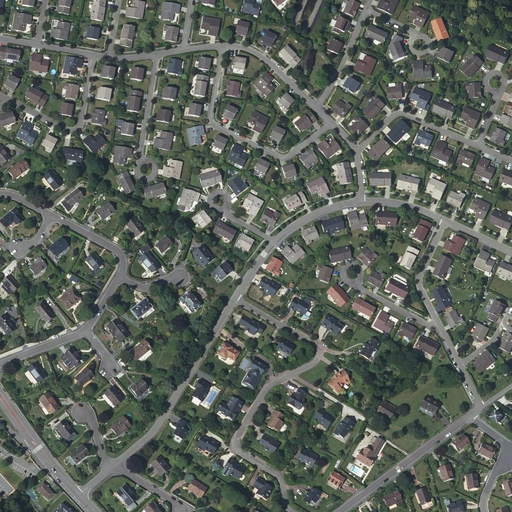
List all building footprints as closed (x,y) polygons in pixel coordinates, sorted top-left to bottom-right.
[(34,1),(35,1),(35,0),(22,0),(22,6),(33,8),(33,6),(34,1)] [(60,0),(58,13),(69,15),(71,0),(60,0)] [(101,21),(105,1),(100,0),(94,0),(91,19),(101,21)] [(244,0),(242,11),(258,15),(260,4),(257,4),(257,3),(253,2),(253,0),(244,0)] [(344,3),(341,11),(352,16),(356,8),(355,8),(357,3),(350,0),(342,0),(342,2),(344,3)] [(377,8),(391,15),(398,0),(385,0),(385,2),(380,0),(377,8)] [(126,16),(142,19),(145,3),(135,1),(134,4),(133,4),(132,8),(127,8),(126,16)] [(180,5),(164,2),(161,19),(171,21),(172,17),(173,17),(173,13),(178,14),(180,5)] [(422,28),(429,13),(414,6),(409,15),(413,17),(412,17),(416,19),(414,24),(422,28)] [(31,18),(15,15),(12,32),(22,34),(23,30),(24,30),(25,26),(29,27),(31,18)] [(347,26),(348,26),(349,23),(338,17),(333,27),(344,32),(344,31),(347,26)] [(217,37),(220,20),(204,18),(202,28),(205,28),(205,29),(209,30),(208,35),(217,37)] [(433,27),(439,42),(449,38),(441,19),(432,23),(433,27)] [(242,34),(242,35),(246,36),(249,24),(238,21),(235,32),(242,34)] [(50,38),(66,41),(69,24),(59,22),(58,26),(57,26),(57,30),(52,29),(50,38)] [(123,31),(121,46),(131,48),(135,28),(124,26),(123,31)] [(164,32),(163,40),(176,42),(177,34),(176,33),(177,29),(163,26),(162,31),(164,32)] [(384,33),(370,26),(365,36),(384,45),(389,35),(384,33)] [(98,33),(99,34),(99,30),(87,28),(85,39),(96,40),(97,39),(98,33)] [(268,45),(267,46),(270,48),(276,36),(266,32),(261,41),(262,42),(268,45)] [(340,47),(341,48),(342,44),(331,39),(326,49),(337,54),(337,53),(340,47)] [(402,47),(403,47),(402,43),(390,46),(393,57),(404,54),(403,52),(402,47)] [(481,54),(499,63),(504,53),(486,45),(481,54)] [(279,55),(294,69),(301,61),(286,47),(279,55)] [(0,48),(0,49),(0,58),(19,62),(20,52),(16,51),(0,48)] [(443,56),(442,55),(440,58),(450,66),(456,57),(447,50),(446,51),(443,56)] [(33,54),(30,70),(46,73),(48,63),(45,62),(45,61),(41,61),(41,56),(33,54)] [(210,61),(211,61),(212,57),(200,55),(198,66),(209,68),(209,66),(210,61)] [(82,60),(66,57),(63,74),(74,76),(74,72),(75,72),(76,68),(81,69),(82,60)] [(238,59),(239,57),(235,57),(233,69),(243,71),(245,60),(244,60),(238,59)] [(354,70),(369,76),(376,61),(366,57),(365,60),(364,60),(362,64),(358,62),(354,70)] [(465,80),(480,66),(472,58),(458,73),(465,80)] [(181,70),(182,62),(170,60),(168,68),(169,69),(168,73),(183,76),(184,71),(181,70)] [(414,60),(415,77),(431,76),(431,65),(427,66),(427,65),(423,65),(423,60),(414,60)] [(102,74),(101,74),(100,78),(113,80),(114,69),(103,67),(103,68),(102,74)] [(143,74),(144,74),(145,70),(132,68),(130,79),(141,81),(142,79),(143,74)] [(264,74),(252,85),(264,97),(271,90),(269,88),(270,87),(267,84),(270,80),(264,74)] [(11,88),(10,89),(14,91),(19,80),(9,75),(4,85),(6,86),(11,88)] [(204,97),(207,77),(197,75),(193,95),(204,97)] [(346,84),(345,83),(343,86),(354,92),(359,82),(349,77),(349,79),(346,84)] [(238,92),(240,84),(227,81),(225,90),(227,90),(226,95),(240,98),(241,93),(238,92)] [(399,85),(390,86),(391,99),(400,98),(400,97),(405,96),(404,82),(399,83),(399,85)] [(464,88),(465,96),(476,96),(476,87),(475,87),(475,83),(462,84),(462,88),(464,88)] [(65,89),(63,98),(76,100),(78,91),(76,91),(77,86),(63,84),(62,89),(65,89)] [(29,99),(43,106),(47,96),(29,87),(24,97),(29,99)] [(164,95),(163,95),(162,99),(174,101),(176,90),(165,88),(165,90),(164,95)] [(99,96),(98,96),(97,99),(109,102),(111,91),(100,89),(100,90),(99,96)] [(421,111),(427,96),(412,90),(408,99),(411,101),(415,103),(413,108),(421,111)] [(138,108),(140,93),(130,91),(126,111),(137,113),(138,108)] [(286,98),(287,97),(284,94),(275,102),(282,111),(290,104),(289,103),(286,98)] [(370,119),(385,105),(377,97),(363,112),(370,119)] [(348,105),(341,100),(333,110),(340,115),(341,114),(344,117),(354,106),(350,103),(348,105)] [(434,111),(453,119),(457,109),(438,101),(434,111)] [(72,110),(73,110),(74,106),(61,104),(60,115),(71,117),(71,115),(72,110)] [(200,110),(201,110),(202,107),(190,104),(188,115),(199,117),(199,116),(200,110)] [(229,118),(229,119),(232,121),(237,110),(228,105),(223,115),(224,116),(229,118)] [(475,129),(481,114),(466,107),(462,117),(465,118),(465,119),(469,121),(467,125),(475,129)] [(105,120),(107,112),(94,110),(93,118),(94,119),(93,123),(107,126),(108,121),(105,120)] [(304,129),(316,119),(309,110),(293,123),(300,132),(304,129)] [(499,123),(511,128),(511,110),(509,113),(507,117),(502,115),(499,123)] [(158,118),(157,118),(156,122),(168,124),(170,113),(159,111),(159,113),(158,118)] [(262,133),(269,119),(254,111),(249,121),(253,122),(252,123),(256,125),(254,129),(262,133)] [(11,113),(0,117),(0,128),(15,123),(11,113)] [(355,121),(349,127),(358,136),(364,129),(367,125),(357,115),(353,119),(355,121)] [(316,119),(304,129),(304,130),(317,120),(316,119)] [(402,121),(387,136),(395,143),(409,128),(402,121)] [(25,123),(17,138),(32,145),(37,136),(34,135),(34,134),(30,132),(33,127),(25,123)] [(133,129),(134,130),(135,126),(122,124),(121,135),(131,136),(132,135),(133,129)] [(277,139),(276,140),(280,142),(285,131),(275,126),(270,136),(272,137),(277,139)] [(202,127),(187,132),(192,148),(202,144),(201,141),(202,141),(200,137),(205,135),(202,127)] [(504,141),(507,133),(495,128),(492,137),(493,137),(491,142),(504,147),(506,142),(504,141)] [(81,138),(93,149),(104,137),(97,130),(94,132),(91,135),(87,131),(81,138)] [(419,145),(427,148),(433,136),(424,132),(424,134),(419,132),(413,145),(418,147),(419,145)] [(153,149),(170,152),(173,135),(162,133),(162,137),(161,137),(160,141),(155,140),(153,149)] [(51,138),(51,137),(48,135),(42,146),(52,151),(57,141),(56,141),(51,138)] [(220,138),(221,137),(217,135),(212,146),(222,151),(227,141),(225,140),(220,138)] [(380,143),(369,154),(377,162),(391,147),(383,139),(380,143)] [(317,146),(327,159),(340,149),(334,141),(331,143),(331,142),(327,145),(324,141),(317,146)] [(438,141),(431,156),(446,163),(451,153),(447,152),(448,151),(444,149),(446,144),(438,141)] [(369,154),(380,143),(379,142),(368,153),(369,154)] [(234,145),(227,159),(242,167),(246,157),(243,156),(244,155),(240,153),(242,149),(234,145)] [(132,150),(115,147),(112,164),(123,165),(124,162),(125,158),(130,159),(132,150)] [(0,166),(8,159),(0,148),(0,166)] [(80,151),(64,149),(63,160),(83,162),(85,152),(80,151)] [(311,165),(317,160),(310,150),(303,155),(303,156),(300,159),(308,170),(312,167),(311,165)] [(462,164),(470,167),(475,156),(467,152),(467,153),(462,151),(457,164),(461,166),(462,164)] [(481,158),(475,173),(490,180),(494,170),(491,169),(491,168),(487,166),(489,162),(481,158)] [(163,175),(179,178),(182,161),(172,159),(171,163),(170,163),(169,167),(164,166),(163,175)] [(263,162),(264,160),(260,159),(255,170),(265,175),(270,165),(268,164),(263,162)] [(17,163),(7,171),(13,179),(24,170),(28,167),(22,160),(18,163),(17,163)] [(337,164),(340,185),(351,183),(347,162),(337,164)] [(285,166),(285,164),(281,165),(285,177),(296,174),(292,163),(285,166)] [(50,170),(43,177),(54,189),(61,182),(50,170)] [(511,173),(504,170),(499,180),(511,185),(511,173)] [(200,188),(220,182),(216,171),(197,178),(200,188)] [(137,191),(126,173),(117,179),(128,196),(137,191)] [(126,173),(134,187),(135,186),(127,173),(126,173)] [(391,176),(371,175),(371,185),(391,186),(391,176)] [(329,191),(323,176),(308,182),(311,191),(315,190),(315,191),(319,190),(321,194),(329,191)] [(417,192),(420,182),(400,176),(398,186),(417,192)] [(242,185),(238,177),(227,184),(232,192),(233,191),(235,195),(247,188),(245,183),(242,185)] [(426,189),(434,192),(432,197),(440,200),(446,185),(430,179),(426,189)] [(157,187),(143,192),(146,202),(165,195),(162,185),(157,187)] [(76,188),(65,198),(71,205),(82,195),(76,188)] [(293,208),(307,201),(302,191),(284,202),(289,211),(293,208)] [(447,202),(455,206),(455,205),(460,207),(465,195),(461,193),(460,195),(452,192),(447,202)] [(197,198),(182,193),(177,208),(187,212),(188,208),(188,209),(190,205),(195,206),(197,198)] [(255,216),(263,201),(248,194),(243,203),(246,205),(246,206),(249,208),(247,212),(255,216)] [(483,220),(490,205),(475,198),(471,208),(474,209),(473,210),(477,212),(475,216),(483,220)] [(307,201),(293,208),(294,209),(308,202),(307,201)] [(102,219),(113,210),(107,202),(96,211),(102,219)] [(275,213),(267,209),(261,220),(269,224),(269,223),(274,225),(280,213),(276,210),(275,213)] [(1,221),(6,228),(14,222),(16,221),(18,225),(23,221),(21,217),(16,210),(1,221)] [(490,221),(508,230),(511,221),(511,219),(494,211),(490,221)] [(198,223),(203,230),(213,222),(208,215),(207,216),(204,212),(193,220),(196,224),(198,223)] [(353,212),(345,214),(349,231),(365,226),(362,215),(359,216),(359,215),(354,217),(353,212)] [(393,225),(394,215),(374,213),(373,223),(393,225)] [(134,217),(125,223),(131,230),(136,235),(143,229),(134,217)] [(319,223),(322,233),(341,228),(338,218),(319,223)] [(422,238),(428,224),(419,219),(410,238),(419,243),(422,238)] [(218,223),(232,230),(219,222),(218,223)] [(236,233),(218,223),(213,232),(231,242),(236,233)] [(316,237),(311,226),(302,231),(302,232),(299,233),(305,245),(309,243),(308,241),(316,237)] [(241,247),(248,251),(254,239),(247,235),(246,236),(242,234),(235,246),(239,249),(241,247)] [(443,248),(458,254),(464,238),(454,235),(453,238),(452,238),(451,242),(446,240),(443,248)] [(172,243),(166,236),(155,246),(161,253),(172,243)] [(61,238),(49,248),(55,256),(67,246),(61,238)] [(278,252),(290,263),(301,250),(293,243),(291,246),(290,245),(287,249),(283,245),(278,252)] [(202,244),(193,252),(204,265),(213,257),(202,244)] [(328,262),(347,256),(344,246),(325,252),(328,262)] [(409,266),(415,252),(406,247),(398,266),(407,271),(409,266)] [(369,254),(363,248),(354,257),(360,263),(361,262),(364,266),(375,256),(371,253),(369,254)] [(480,250),(473,265),(488,272),(493,262),(490,261),(490,260),(486,258),(488,254),(480,250)] [(85,260),(94,270),(103,263),(93,252),(85,260)] [(152,272),(160,266),(148,252),(140,259),(152,272)] [(442,255),(434,274),(443,278),(452,259),(442,255)] [(30,267),(28,268),(34,276),(46,268),(40,259),(30,267)] [(277,273),(281,265),(270,259),(266,267),(267,267),(265,271),(277,278),(279,274),(277,273)] [(224,261),(212,271),(215,274),(220,279),(225,275),(224,274),(226,272),(227,273),(231,269),(224,261)] [(499,273),(511,278),(511,267),(504,263),(499,273)] [(313,273),(311,281),(323,285),(326,276),(325,276),(326,271),(312,267),(311,272),(313,273)] [(377,274),(369,270),(363,281),(371,286),(371,285),(376,287),(382,274),(378,272),(377,274)] [(9,275),(3,280),(12,292),(19,287),(9,275)] [(268,284),(259,278),(254,287),(261,290),(260,292),(260,295),(263,295),(269,298),(272,292),(273,292),(276,288),(270,285),(268,284)] [(383,289),(401,299),(406,290),(388,280),(383,289)] [(62,296),(58,299),(66,308),(79,297),(71,287),(61,295),(62,296)] [(325,294),(338,309),(346,302),(333,287),(325,294)] [(435,296),(442,310),(451,305),(442,287),(432,292),(435,296)] [(200,311),(204,308),(193,294),(183,302),(187,307),(188,306),(196,316),(199,316),(200,314),(201,312),(200,311)] [(435,296),(433,296),(441,311),(442,310),(435,296)] [(133,316),(147,305),(141,297),(127,308),(133,316)] [(308,306),(300,301),(300,302),(294,299),(289,308),(294,311),(295,310),(297,311),(298,310),(300,311),(299,312),(303,314),(303,315),(305,314),(306,312),(306,311),(306,310),(308,306)] [(33,306),(44,319),(51,313),(40,300),(33,306)] [(368,308),(368,307),(354,300),(354,301),(368,308)] [(491,313),(488,318),(495,322),(498,317),(499,317),(505,305),(496,300),(489,312),(491,313)] [(349,310),(367,320),(372,310),(368,308),(354,301),(349,310)] [(311,312),(306,310),(306,311),(306,312),(305,314),(303,315),(303,314),(301,318),(303,319),(306,318),(308,317),(311,312)] [(460,318),(456,310),(445,316),(449,324),(450,323),(452,327),(465,321),(462,317),(460,318)] [(14,326),(2,312),(0,313),(0,323),(3,327),(3,328),(4,329),(4,328),(7,332),(14,326)] [(379,312),(371,327),(386,335),(391,325),(388,324),(388,323),(384,321),(387,317),(379,312)] [(337,334),(341,327),(336,324),(336,321),(326,315),(320,325),(326,329),(329,330),(329,332),(335,335),(337,334)] [(254,335),(256,331),(260,334),(264,327),(259,325),(256,323),(250,320),(250,321),(242,316),(238,323),(246,327),(244,330),(249,333),(249,332),(254,335)] [(113,321),(104,328),(107,332),(105,333),(111,339),(112,338),(117,344),(127,336),(113,321)] [(489,329),(479,323),(473,335),(474,336),(473,339),(480,343),(481,340),(483,340),(489,329)] [(400,337),(408,341),(414,330),(406,325),(406,327),(401,324),(395,337),(399,339),(400,337)] [(413,345),(431,355),(436,346),(418,336),(413,345)] [(360,350),(358,351),(359,352),(360,356),(360,357),(362,357),(367,359),(369,356),(371,356),(372,356),(376,350),(375,349),(378,343),(370,338),(366,345),(365,344),(362,350),(360,350)] [(499,348),(509,353),(511,346),(511,343),(504,339),(503,338),(501,341),(502,342),(499,348)] [(293,346),(281,339),(276,348),(288,355),(293,346)] [(142,340),(128,352),(135,360),(149,348),(142,340)] [(221,346),(219,347),(218,349),(218,350),(216,354),(225,360),(227,357),(234,361),(239,353),(232,349),(232,348),(229,346),(228,347),(226,345),(226,344),(223,342),(221,346)] [(62,356),(58,360),(61,362),(60,363),(63,367),(64,366),(67,369),(71,366),(78,360),(69,349),(62,356)] [(485,352),(486,353),(481,357),(473,363),(480,372),(496,360),(488,350),(485,352)] [(258,373),(260,374),(261,373),(262,372),(263,371),(263,370),(264,369),(264,368),(265,367),(252,359),(247,367),(251,369),(249,372),(248,372),(243,381),(253,387),(258,377),(256,376),(258,373)] [(35,384),(44,377),(35,364),(26,371),(35,384)] [(84,368),(72,379),(80,387),(91,376),(84,368)] [(261,375),(260,374),(258,373),(256,376),(258,377),(253,387),(243,381),(248,372),(247,371),(241,382),(253,389),(261,375)] [(332,381),(331,380),(327,384),(337,394),(341,390),(339,389),(343,385),(347,383),(348,385),(346,378),(343,371),(336,375),(333,378),(334,379),(332,381)] [(137,378),(127,387),(135,396),(135,395),(137,397),(143,392),(141,390),(145,387),(137,378)] [(210,386),(200,380),(195,388),(197,389),(192,396),(203,403),(209,393),(207,392),(210,386)] [(109,387),(101,393),(112,405),(120,399),(109,387)] [(45,394),(37,401),(47,415),(56,409),(45,394)] [(303,400),(295,395),(291,402),(289,403),(288,402),(284,409),(296,416),(302,407),(300,406),(303,400)] [(438,404),(424,396),(419,406),(433,413),(438,404)] [(227,406),(221,402),(217,409),(221,412),(222,412),(223,412),(227,414),(226,416),(227,417),(229,419),(231,418),(232,417),(234,418),(236,414),(236,413),(237,411),(238,411),(243,403),(232,397),(227,406)] [(395,408),(382,400),(382,401),(377,410),(389,418),(395,408)] [(327,416),(325,415),(326,413),(318,409),(313,418),(319,421),(317,423),(322,426),(322,427),(325,429),(332,418),(327,415),(327,416)] [(273,411),(270,417),(271,417),(271,419),(271,421),(270,420),(266,427),(271,430),(273,429),(277,432),(280,427),(281,426),(281,425),(282,423),(279,422),(282,416),(273,411)] [(494,421),(499,424),(503,416),(496,412),(491,419),(494,421)] [(128,424),(121,416),(120,416),(108,427),(115,435),(123,427),(124,428),(128,424)] [(350,430),(353,424),(343,418),(340,423),(339,425),(338,424),(333,433),(333,435),(336,436),(338,436),(341,438),(344,433),(345,433),(347,429),(350,430)] [(188,424),(180,419),(175,427),(177,428),(173,434),(182,440),(184,437),(185,437),(188,432),(184,430),(188,424)] [(61,421),(53,427),(63,438),(61,440),(66,442),(65,442),(66,442),(74,435),(73,435),(70,431),(70,432),(61,421)] [(208,439),(209,437),(203,434),(199,440),(200,441),(197,445),(202,448),(202,449),(211,454),(217,445),(211,441),(211,442),(209,441),(209,440),(208,439)] [(273,441),(272,441),(272,442),(270,440),(270,439),(263,435),(258,443),(263,447),(262,449),(267,452),(268,451),(271,454),(277,444),(273,441)] [(464,436),(453,444),(459,452),(470,444),(464,436)] [(364,448),(362,451),(360,450),(355,459),(368,466),(374,458),(373,458),(383,441),(376,438),(376,439),(373,443),(368,451),(364,448)] [(80,446),(68,456),(75,463),(86,454),(80,446)] [(496,453),(483,446),(478,453),(491,461),(496,453)] [(302,461),(310,466),(313,461),(314,462),(316,457),(311,454),(311,453),(308,451),(307,452),(307,453),(301,449),(295,459),(299,461),(300,459),(302,460),(302,461)] [(64,459),(70,467),(75,463),(68,456),(64,459)] [(151,464),(160,475),(169,469),(159,457),(151,464)] [(225,467),(222,472),(223,475),(225,476),(228,476),(229,474),(239,479),(245,469),(236,464),(237,463),(230,459),(225,467)] [(3,467),(0,464),(0,473),(2,475),(15,489),(19,485),(15,480),(3,467)] [(447,466),(438,468),(443,482),(451,479),(447,466)] [(0,494),(1,495),(4,499),(10,495),(9,494),(15,489),(2,475),(0,473),(0,494)] [(333,473),(328,481),(340,488),(346,480),(333,473)] [(473,474),(465,476),(467,491),(476,490),(476,488),(475,485),(473,474)] [(264,482),(258,478),(253,486),(259,490),(258,490),(256,494),(266,500),(272,489),(267,485),(266,485),(265,486),(262,484),(264,482)] [(194,480),(188,490),(201,498),(207,488),(194,480)] [(53,494),(42,483),(36,488),(47,500),(53,494)] [(120,491),(121,492),(122,491),(121,491),(129,485),(139,497),(140,497),(129,483),(120,491)] [(122,491),(119,494),(125,501),(127,499),(128,499),(131,503),(130,504),(128,506),(132,511),(140,505),(136,500),(139,497),(129,485),(121,491),(122,491)] [(308,504),(310,500),(315,503),(320,493),(311,488),(309,493),(308,492),(303,501),(308,504)] [(424,491),(415,493),(419,508),(429,505),(424,491)] [(385,500),(388,511),(401,507),(403,506),(402,504),(400,496),(385,500)] [(457,499),(442,503),(444,511),(447,511),(460,508),(457,499)] [(70,511),(62,503),(52,511),(70,511)] [(159,511),(155,504),(154,503),(146,508),(148,511),(159,511)]
